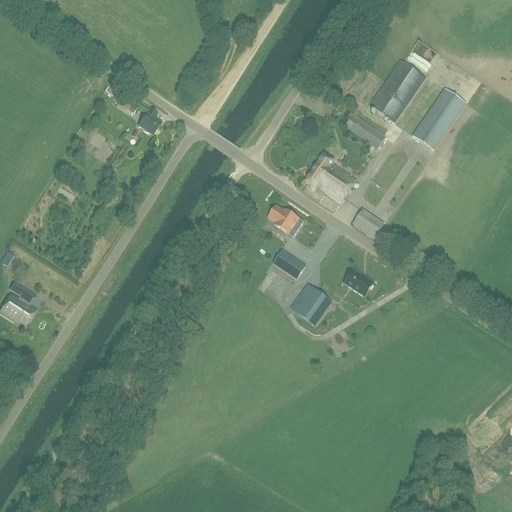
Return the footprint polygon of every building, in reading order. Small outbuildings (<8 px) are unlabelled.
[(412,58),(409,63),(428,73),(431,67),(412,58)] [(426,79),(401,62),(369,108),(394,125),(426,79)] [(445,90),(412,138),(434,152),(466,105),(445,90)] [(128,99),(124,96),(123,96),(118,104),(133,115),(138,108),(127,100),(128,99)] [(147,114),(138,127),(152,137),(161,124),(154,119),(157,114),(151,109),(147,114)] [(339,125),(329,109),(317,118),(327,133),(339,125)] [(344,127),(377,150),(385,138),(352,116),(344,127)] [(341,203),(349,192),(356,181),(332,165),(334,162),(323,155),(314,169),(304,183),(315,190),(317,187),(341,203)] [(283,211),(276,207),(267,219),(274,224),(274,225),(289,236),(292,231),(294,233),(298,227),(296,226),(299,220),(298,220),(284,210),(283,211)] [(361,212),(352,225),(374,240),(383,226),(361,212)] [(286,273),(295,260),(282,252),(273,265),(286,273)] [(0,262),(0,264),(8,269),(15,258),(7,253),(0,262)] [(255,300),(272,270),(264,266),(247,295),(255,300)] [(364,298),(373,284),(353,270),(344,284),(364,298)] [(290,311),(314,327),(331,303),(308,286),(290,311)] [(11,295),(0,312),(0,314),(24,329),(36,311),(26,305),(29,301),(29,302),(32,297),(18,288),(15,293),(22,297),(20,301),(11,295)]
